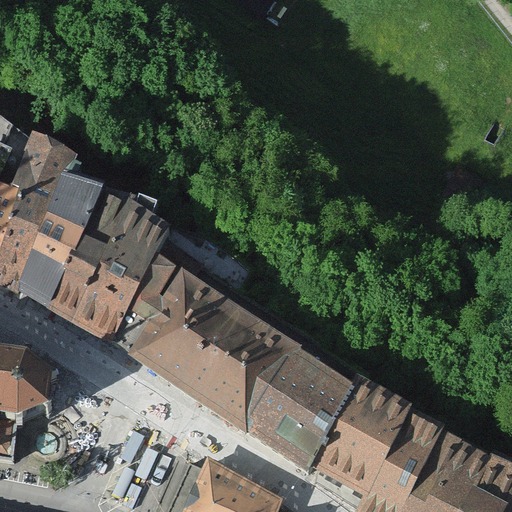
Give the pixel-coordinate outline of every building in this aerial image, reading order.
[(276,0),(232,0),(264,20),(276,0)] [(27,295),(44,304),(96,178),(60,160),(45,198),(11,287),(27,295)] [(480,181),(458,170),(447,192),(469,203),(480,181)] [(55,310),(67,317),(124,192),(96,178),(44,304),(55,310)] [(0,218),(12,185),(0,179),(0,218)] [(0,281),(11,287),(45,198),(12,185),(0,218),(0,281)] [(88,328),(107,338),(164,235),(155,230),(163,215),(124,192),(67,317),(88,328)] [(306,473),(309,466),(352,375),(194,275),(203,261),(164,235),(107,338),(188,393),(306,473)] [(0,461),(26,465),(30,417),(55,420),(88,410),(93,374),(63,350),(0,342),(0,461)] [(335,480),(362,494),(407,398),(355,368),(352,375),(309,466),(335,480)] [(354,511),(398,511),(442,419),(407,398),(362,494),(354,511)] [(398,511),(499,511),(511,484),(511,456),(442,419),(398,511)] [(272,511),(279,498),(242,476),(205,456),(200,467),(190,462),(167,511),(272,511)] [(511,511),(511,484),(499,511),(511,511)]
